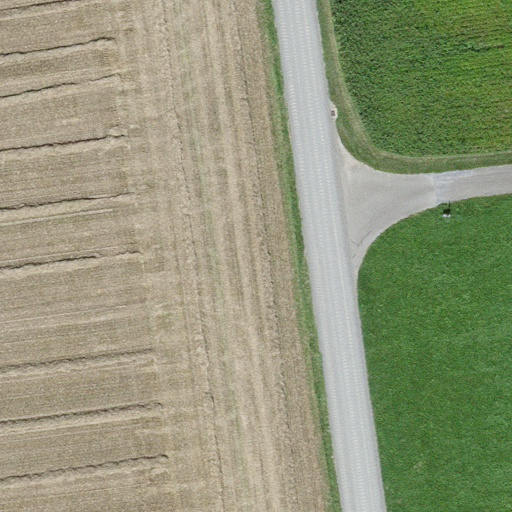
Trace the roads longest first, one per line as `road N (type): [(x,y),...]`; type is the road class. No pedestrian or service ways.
road 1 (unclassified): [(299,0),(368,511)]
road 2 (track): [(511,181),(327,204)]
